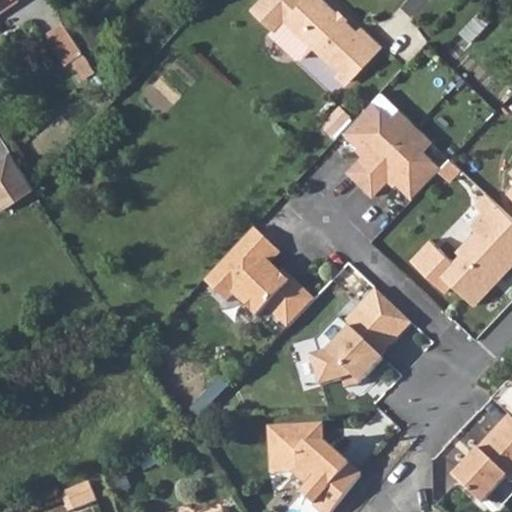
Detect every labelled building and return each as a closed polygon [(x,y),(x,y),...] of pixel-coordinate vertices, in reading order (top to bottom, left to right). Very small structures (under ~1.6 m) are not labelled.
[(0,0),(0,14),(7,10),(3,5),(11,0),(0,0)] [(11,0),(3,5),(7,10),(20,1),(19,0),(11,0)] [(297,56),(303,57),(314,45),(350,79),(382,44),(361,23),(357,28),(327,0),(258,0),(252,7),(275,29),(271,33),(297,56)] [(95,72),(62,22),(44,34),(65,65),(71,60),(84,79),(95,72)] [(390,117),(371,99),(342,131),(365,153),(347,172),(361,184),(416,126),(398,109),(390,117)] [(434,143),(416,126),(361,184),(375,197),(392,179),(416,201),(443,172),(445,169),(426,151),(434,143)] [(11,153),(0,160),(0,210),(2,213),(35,191),(11,153)] [(445,169),(443,172),(454,182),(465,171),(454,161),(445,169)] [(511,263),(511,215),(489,194),(477,206),(485,214),(473,226),(478,230),(459,251),(462,254),(456,261),(433,240),(413,260),(448,292),(455,284),(477,305),(497,284),(497,276),(511,262),(511,263)] [(270,309),(293,331),(320,303),(296,279),(292,283),(267,259),(278,249),(254,226),(204,279),(229,302),(236,294),(261,319),(270,309)] [(384,357),(415,324),(379,290),(349,322),(342,317),(319,341),(323,355),(315,357),(323,386),(346,380),(347,385),(368,380),(386,360),(384,357)] [(511,414),(455,475),(484,502),(509,476),(511,479),(511,414)] [(326,511),(336,511),(366,475),(327,443),(326,425),(273,429),(276,475),(302,473),(315,484),(306,494),(326,511)] [(97,499),(90,481),(67,490),(74,509),(97,499)]
